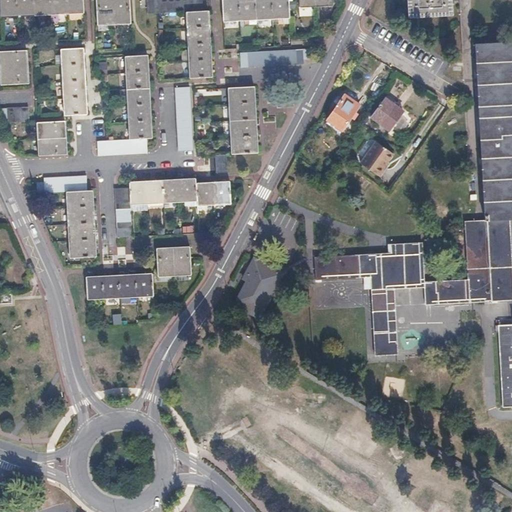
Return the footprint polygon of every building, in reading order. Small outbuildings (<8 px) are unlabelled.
[(0,0),(0,17),(17,16),(33,15),(50,14),(66,13),(83,12),(82,0),(0,0)] [(93,0),(95,24),(111,24),(128,23),(126,0),(93,0)] [(184,12),(185,28),(186,45),(187,61),(188,78),(210,77),(209,60),(208,44),(207,26),(206,11),(200,11),(199,0),(145,0),(146,14),(153,13),(157,13),(160,13),(167,13),(174,12),(180,12),(184,12)] [(219,0),(221,22),(238,21),(254,20),(271,19),(288,18),(286,0),(219,0)] [(407,0),(409,19),(453,17),(451,0),(407,0)] [(511,44),(475,45),(484,222),(465,223),(468,281),(425,283),(423,243),(390,245),(391,253),(315,257),(316,282),(373,279),(375,357),(398,356),(396,289),(425,288),(426,305),(511,300),(511,270),(509,221),(511,221),(511,44)] [(61,66),(62,83),(63,99),(64,116),(85,115),(84,98),(83,82),(82,65),(81,49),(60,50),(61,66)] [(0,51),(1,68),(2,85),(27,84),(26,67),(25,50),(0,51)] [(247,53),(238,54),(239,68),(247,67),(254,67),(261,67),(268,67),(274,66),(281,66),(287,66),(294,65),(301,65),(300,50),(294,51),(287,51),(280,52),(273,52),(267,52),(260,53),(254,53),(247,53)] [(124,89),(125,106),(126,123),(127,140),(124,140),(117,141),(111,141),(104,141),(103,141),(98,142),(99,156),(105,156),(112,155),(118,155),(125,155),(132,154),(139,154),(146,153),(145,139),(150,139),(149,122),(148,104),(147,88),(146,72),(145,56),(122,57),(123,73),(124,89)] [(252,86),(226,88),(227,104),(228,120),(229,137),(230,154),(257,152),(256,135),(255,119),(253,102),(252,86)] [(175,135),(175,142),(175,151),(190,150),(190,141),(189,134),(189,127),(188,121),(188,114),(187,107),(187,100),(187,94),(186,87),(172,88),(172,95),(172,101),(173,108),(173,115),(174,122),(174,128),(175,135)] [(358,104),(344,94),(327,119),(341,128),(358,104)] [(403,109),(385,97),(371,117),(389,129),(403,109)] [(13,109),(6,109),(7,124),(13,124),(20,123),(26,123),(26,108),(19,109),(13,109)] [(36,122),(37,139),(38,156),(65,154),(64,137),(63,121),(36,122)] [(382,146),(375,141),(359,163),(366,168),(382,146)] [(392,153),(382,146),(366,168),(378,176),(384,168),(382,167),(386,161),(392,153)] [(225,155),(214,155),(215,171),(226,171),(225,155)] [(64,193),(65,210),(66,226),(67,243),(68,260),(94,258),(93,242),(92,225),(91,208),(90,192),(85,192),(84,178),(77,178),(71,178),(63,179),(55,179),(49,180),(42,180),(43,194),(49,194),(56,193),(64,193)] [(127,183),(128,190),(114,191),(114,198),(114,205),(115,211),(115,218),(116,225),(116,232),(117,238),(131,237),(131,230),(130,224),(130,217),(129,210),(129,205),(146,204),(162,203),(179,202),(196,201),(196,205),(213,203),(229,203),(228,189),(228,181),(211,182),(194,183),(194,178),(177,179),(161,181),(144,182),(127,183)] [(153,249),(154,254),(155,273),(155,276),(172,275),(189,274),(188,261),(186,246),(170,247),(153,249)] [(278,273),(252,260),(235,293),(261,306),(278,273)] [(150,273),(83,278),(85,301),(151,296),(150,273)] [(11,296),(0,296),(0,304),(11,304),(11,296)] [(511,325),(499,326),(504,408),(511,407),(511,325)]
